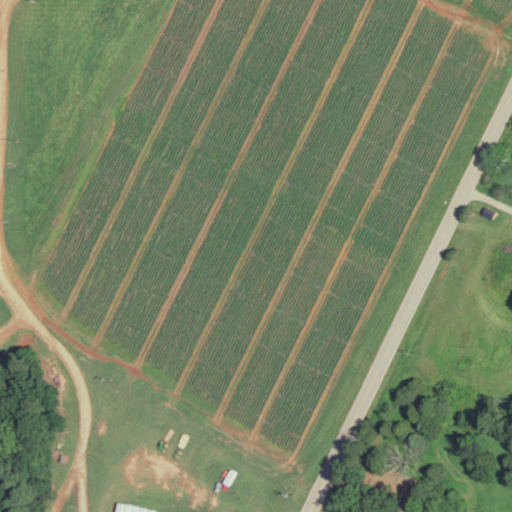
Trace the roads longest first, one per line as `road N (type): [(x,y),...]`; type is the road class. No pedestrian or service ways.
road 1 (track): [(82,511),(85,395),(66,353),(9,290),(0,268),(6,0)]
road 2 (tertiary): [(310,511),(511,96)]
